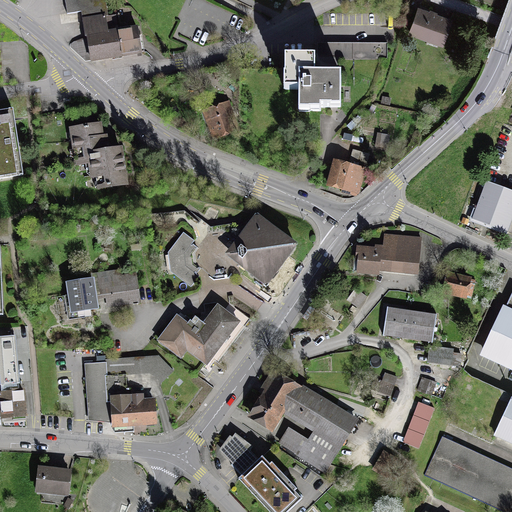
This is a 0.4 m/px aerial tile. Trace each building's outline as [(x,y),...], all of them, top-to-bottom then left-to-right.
[(108,17),(105,0),(65,0),(67,14),(82,12),(86,37),(88,37),(91,60),(141,52),(137,29),(118,32),(115,15),(108,17)] [(418,8),(410,32),(442,44),(451,20),(418,8)] [(387,43),(317,43),(317,58),(317,59),(340,59),(387,59),(387,43)] [(340,59),(317,59),(317,58),(285,58),(285,89),(299,89),(299,111),(320,111),(320,107),(340,107),(340,75),(340,59)] [(213,139),(238,130),(235,119),(230,121),(223,104),(203,111),(213,139)] [(0,178),(23,175),(13,110),(0,111),(0,178)] [(72,129),(74,142),(102,138),(100,125),(72,129)] [(388,136),(378,135),(377,145),(387,146),(388,136)] [(102,138),(74,142),(78,165),(91,163),(93,176),(97,175),(124,171),(121,148),(107,150),(105,137),(102,138)] [(359,191),(369,154),(353,150),(347,167),(334,163),(328,185),(342,188),(341,192),(350,194),(350,192),(356,193),(359,191)] [(126,184),(124,171),(97,175),(99,188),(126,184)] [(511,219),(511,191),(486,181),(472,219),(507,233),(511,219)] [(294,243),(259,216),(259,215),(256,213),(254,215),(255,217),(248,226),(248,227),(245,230),(244,230),(244,232),(237,242),(235,242),(236,244),(233,248),(234,253),(234,259),(238,262),(238,264),(240,264),(249,271),(250,273),(264,283),(264,285),(266,287),(268,284),(268,283),(295,248),(294,243)] [(193,264),(192,254),(196,249),(191,245),(194,241),(184,233),(169,253),(172,271),(192,286),(199,276),(194,273),(198,268),(193,264)] [(421,239),(384,235),(383,248),(384,248),(382,268),(418,271),(421,239)] [(382,268),(384,248),(383,248),(376,247),(376,249),(357,248),(356,259),(359,259),(358,272),(378,274),(379,267),(382,268)] [(107,306),(139,301),(135,274),(106,278),(107,289),(112,289),(113,293),(106,294),(107,306)] [(447,274),(443,292),(471,298),(476,280),(447,274)] [(90,309),(95,308),(91,280),(69,284),(71,295),(65,296),(68,317),(81,315),(81,318),(91,316),(90,309)] [(347,300),(357,308),(366,296),(355,289),(347,300)] [(511,365),(511,293),(485,353),(511,365)] [(217,363),(245,327),(218,307),(204,324),(195,317),(191,322),(195,325),(192,328),(187,325),(180,334),(170,326),(159,340),(181,357),(187,349),(206,363),(210,358),(211,358),(217,363)] [(387,307),(383,332),(433,339),(436,318),(398,312),(398,309),(387,307)] [(428,362),(451,365),(453,350),(430,347),(428,362)] [(13,418),(25,417),(24,407),(25,403),(24,400),(23,390),(17,390),(17,384),(20,384),(17,355),(0,356),(0,383),(0,386),(3,386),(3,391),(0,392),(2,418),(13,417),(13,418)] [(156,375),(167,365),(158,356),(105,359),(106,363),(84,364),(88,414),(113,412),(112,397),(131,395),(131,388),(127,389),(126,373),(150,371),(156,375)] [(173,371),(167,365),(156,375),(162,382),(173,371)] [(385,373),(382,380),(394,384),(396,377),(385,373)] [(299,455),(325,471),(356,421),(278,374),(252,416),(270,427),(281,409),(284,411),(286,408),(283,406),(288,398),(298,404),(291,415),(315,430),(307,442),(288,430),(280,442),(299,454),(299,455)] [(422,378),(418,390),(432,395),(436,383),(422,378)] [(382,381),(379,391),(391,395),(394,385),(382,381)] [(131,395),(112,397),(113,412),(114,431),(133,430),(133,424),(155,422),(154,402),(142,403),(142,395),(131,395)] [(511,449),(511,399),(492,441),(511,449)] [(405,443),(418,448),(434,408),(421,403),(415,416),(405,443)] [(259,460),(250,451),(253,447),(235,434),(223,450),(233,460),(231,465),(241,476),(245,473),(259,460)] [(511,511),(511,468),(442,436),(424,475),(505,511),(511,511)] [(245,473),(241,476),(275,511),(287,511),(302,499),(294,491),(296,489),(281,472),(295,459),(277,447),(264,459),(262,457),(259,460),(245,473)] [(386,476),(395,460),(383,452),(373,469),(386,476)] [(408,467),(401,463),(398,469),(404,473),(408,467)] [(39,469),(37,490),(67,493),(69,472),(39,469)] [(64,506),(68,509),(72,502),(67,499),(64,506)]
